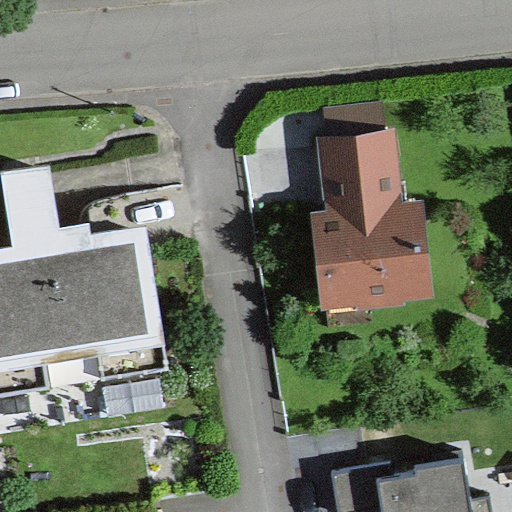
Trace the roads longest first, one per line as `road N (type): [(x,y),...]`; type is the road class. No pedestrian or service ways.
road 1 (residential): [(193,38),(269,511)]
road 2 (tertiary): [(193,38),(511,6)]
road 3 (tertiary): [(0,50),(193,38)]
